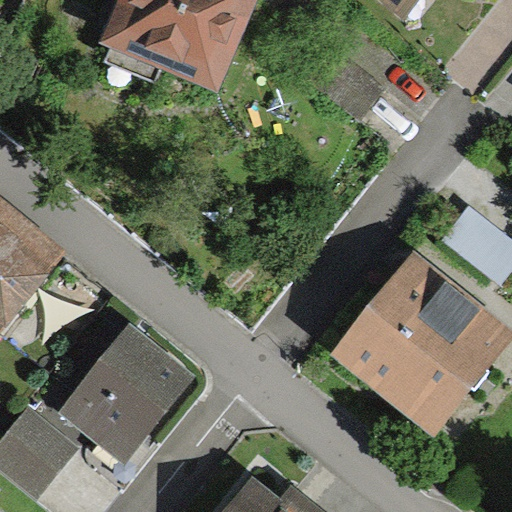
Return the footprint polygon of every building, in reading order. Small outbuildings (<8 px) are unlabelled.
[(217,93),(257,0),(118,0),(100,43),(217,93)] [(377,0),(403,21),(420,0),(377,0)] [(383,91),(334,52),(310,83),(359,122),(383,91)] [(0,330),(65,249),(0,197),(0,330)] [(511,238),(469,205),(441,241),(500,286),(511,270),(511,238)] [(511,338),(511,327),(414,249),(329,355),(432,438),(511,338)] [(131,323),(58,411),(124,465),(197,377),(149,338),(131,323)] [(79,447),(29,407),(0,442),(0,473),(35,502),(79,447)] [(281,498),(253,476),(224,511),(324,511),(304,496),(291,485),(281,498)]
